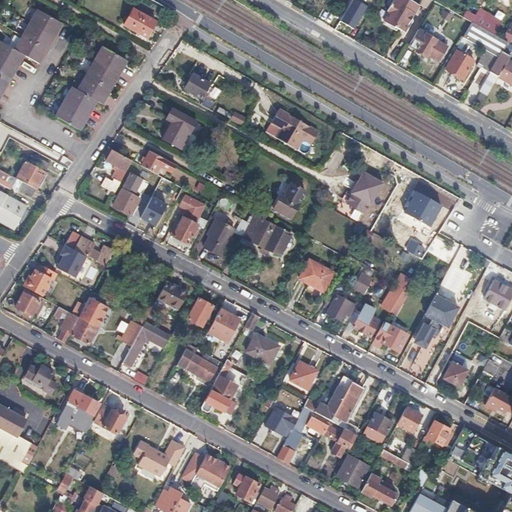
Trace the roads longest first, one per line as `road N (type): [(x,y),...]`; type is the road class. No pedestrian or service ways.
road 1 (residential): [(60,199),(511,442)]
road 2 (residential): [(356,511),(0,319)]
road 3 (residential): [(264,0),(511,145)]
road 4 (residential): [(60,199),(176,27)]
